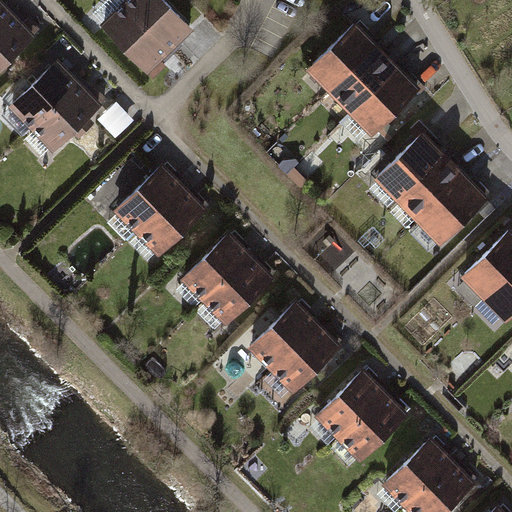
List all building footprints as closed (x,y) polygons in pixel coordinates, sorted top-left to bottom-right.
[(28,0),(0,0),(0,60),(4,64),(49,21),(28,0)] [(193,0),(123,0),(119,3),(160,56),(208,19),(193,0)] [(368,17),(328,58),(389,118),(429,77),(368,17)] [(73,46),(26,90),(70,138),(117,94),(73,46)] [(120,140),(137,124),(120,105),(102,122),(120,140)] [(440,125),(399,164),(457,223),(498,183),(440,125)] [(176,155),(135,195),(174,236),(216,197),(176,155)] [(366,177),(390,200),(402,188),(378,165),(366,177)] [(402,191),(392,202),(412,221),(422,210),(402,191)] [(242,223),(201,263),(240,304),(282,265),(242,223)] [(511,236),(483,264),(511,293),(511,236)] [(314,294),(272,334),(312,375),(353,335),(314,294)] [(379,361),(338,401),(378,442),(419,402),(379,361)] [(449,428),(407,468),(447,509),(488,470),(449,428)] [(511,511),(511,498),(497,511),(511,511)]
